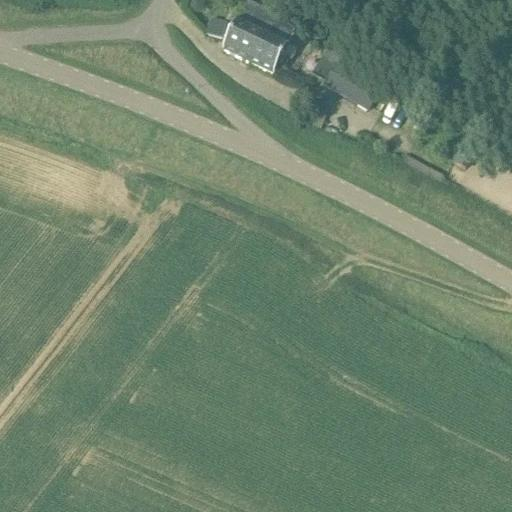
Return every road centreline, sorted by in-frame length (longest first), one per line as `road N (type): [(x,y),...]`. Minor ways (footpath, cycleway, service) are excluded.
road 1 (tertiary): [(271,157),(0,54)]
road 2 (tertiary): [(511,288),(271,157)]
road 3 (unclassified): [(271,157),(148,31)]
road 4 (unclassified): [(0,44),(148,31)]
